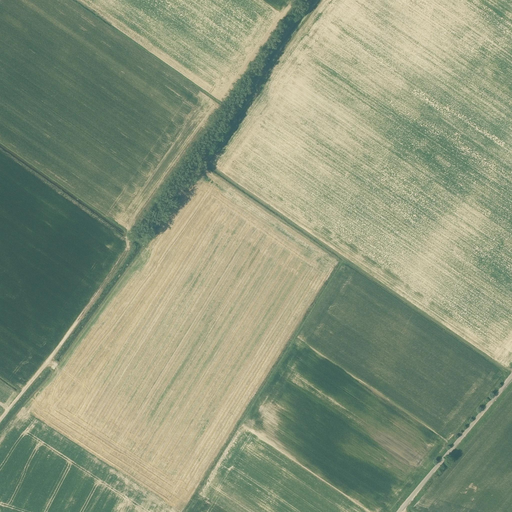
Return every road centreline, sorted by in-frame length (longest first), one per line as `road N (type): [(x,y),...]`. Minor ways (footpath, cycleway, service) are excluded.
road 1 (track): [(321,0),(0,421)]
road 2 (unclassified): [(399,511),(511,376)]
